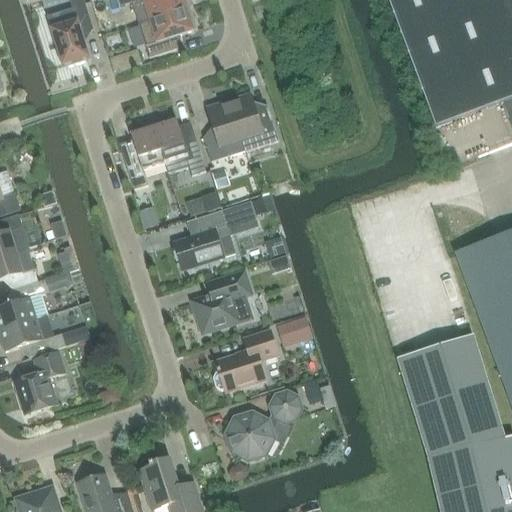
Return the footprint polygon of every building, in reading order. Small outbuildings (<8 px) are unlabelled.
[(89,60),(82,36),(93,32),(83,0),(78,0),(70,3),(73,12),(64,15),(67,26),(51,31),(63,68),(66,67),(67,70),(86,64),(86,61),(89,60)] [(130,0),(132,4),(128,6),(135,26),(189,10),(186,0),(130,0)] [(511,0),(387,0),(435,130),(475,115),(503,104),(511,128),(511,0)] [(189,10),(135,26),(143,49),(146,48),(149,60),(173,52),(170,40),(194,33),(191,24),(194,23),(189,10)] [(240,102),(230,106),(244,154),(245,154),(246,157),(279,146),(267,109),(253,104),(250,96),(239,100),(240,102)] [(244,154),(230,106),(221,108),(220,106),(206,110),(215,136),(203,140),(211,164),(244,154)] [(154,130),(165,166),(186,159),(191,178),(206,173),(198,149),(186,152),(176,119),(161,124),(162,127),(154,130)] [(165,166),(154,130),(146,132),(145,129),(130,134),(135,148),(121,152),(134,192),(148,188),(144,173),(165,166)] [(454,141),(463,157),(478,148),(468,132),(454,141)] [(0,216),(18,211),(6,174),(0,175),(0,216)] [(204,209),(220,207),(218,192),(202,194),(204,209)] [(199,238),(174,246),(183,272),(235,256),(230,238),(232,237),(230,229),(256,221),(251,204),(195,222),(199,238)] [(256,213),(258,228),(233,232),(236,248),(279,240),(273,210),(256,213)] [(0,259),(27,251),(29,250),(18,217),(0,222),(0,259)] [(440,221),(399,231),(411,281),(415,280),(418,293),(457,283),(453,266),(444,268),(438,240),(444,239),(440,221)] [(511,234),(479,246),(455,255),(511,407),(511,234)] [(27,251),(0,259),(0,282),(9,280),(13,292),(38,284),(27,251)] [(258,268),(259,287),(287,285),(286,265),(258,268)] [(244,274),(218,282),(222,295),(193,304),(203,336),(251,320),(244,299),(252,297),(244,274)] [(38,284),(13,292),(11,293),(15,305),(0,309),(0,332),(48,318),(41,297),(49,295),(45,282),(38,284)] [(48,318),(0,332),(0,339),(5,355),(28,347),(32,359),(66,348),(62,336),(54,338),(48,318)] [(277,330),(282,343),(297,339),(299,347),(315,343),(307,321),(277,330)] [(224,392),(225,395),(266,382),(260,363),(278,357),(270,333),(243,341),(247,354),(212,365),(215,376),(213,381),(216,390),(221,393),(224,392)] [(475,344),(399,368),(428,461),(439,511),(511,511),(511,438),(505,441),(475,344)] [(57,407),(49,381),(65,375),(63,369),(58,355),(34,363),(38,376),(14,384),(25,417),(57,407)] [(325,411),(334,408),(328,388),(320,391),(319,391),(323,403),(325,411)] [(281,445),(274,441),(272,436),(279,422),(284,425),(295,421),(301,411),(297,400),(287,395),(276,398),(271,408),(273,415),(268,424),(252,415),(235,421),(226,437),(230,439),(233,450),(231,454),(248,463),(265,457),(266,455),(274,459),(281,445)] [(139,473),(151,511),(154,511),(169,507),(170,511),(201,511),(193,485),(178,490),(169,461),(153,466),(153,465),(149,466),(150,469),(139,473)] [(236,483),(246,480),(248,474),(247,469),(241,466),(232,469),(228,475),(231,481),(236,483)] [(78,486),(86,511),(132,511),(128,497),(112,502),(105,477),(78,486)] [(46,491),(16,501),(19,511),(59,511),(57,506),(52,508),(46,491)]
